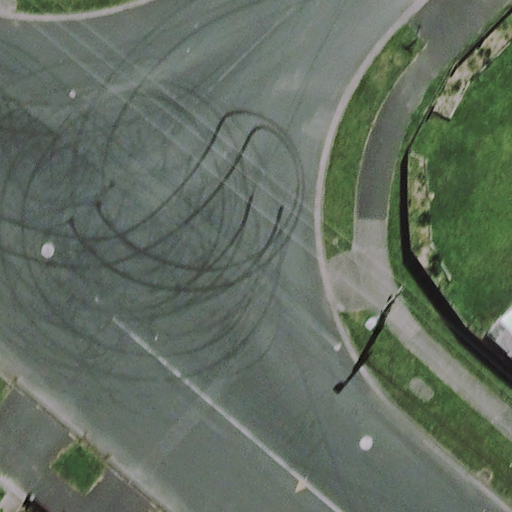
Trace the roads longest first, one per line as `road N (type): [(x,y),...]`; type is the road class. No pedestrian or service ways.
road 1 (residential): [(340,511),(41,257)]
road 2 (residential): [(41,257),(300,0)]
